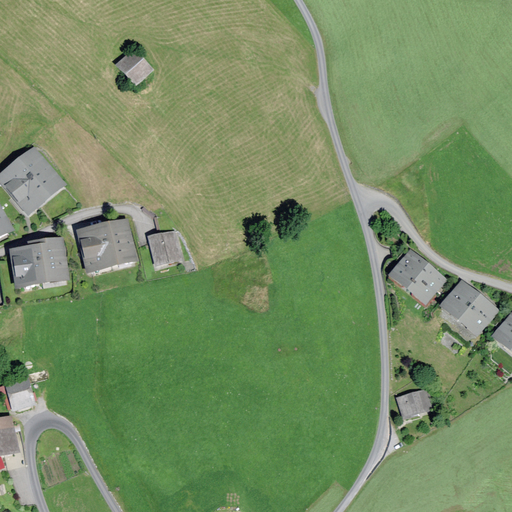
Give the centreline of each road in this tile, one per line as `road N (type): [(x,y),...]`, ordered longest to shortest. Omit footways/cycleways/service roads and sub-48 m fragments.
road 1 (unclassified): [(355,195),(378,284),(385,404),(375,454),(338,511)]
road 2 (unclassified): [(117,511),(74,438),(50,421),(34,428),(30,442),(43,511)]
road 3 (unclassified): [(298,0),(319,44),(325,106),(355,195)]
road 4 (residential): [(511,288),(449,268),(422,250),(391,209),(355,195)]
